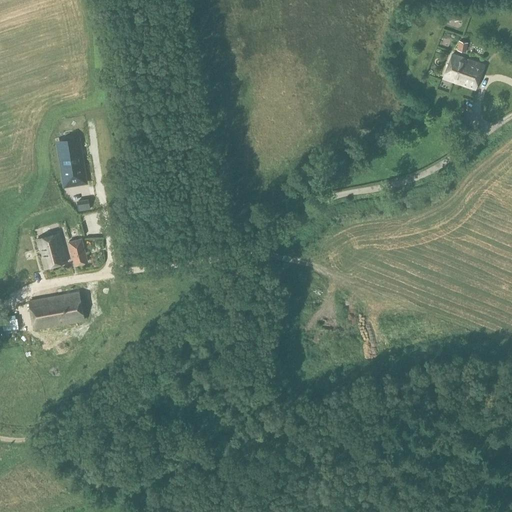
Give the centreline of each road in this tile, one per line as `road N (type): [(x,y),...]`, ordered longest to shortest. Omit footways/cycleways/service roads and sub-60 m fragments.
road 1 (track): [(265,245),(84,418),(32,447),(0,437)]
road 2 (track): [(265,245),(319,199),(430,172),(511,111)]
road 3 (track): [(0,310),(34,287),(265,245)]
